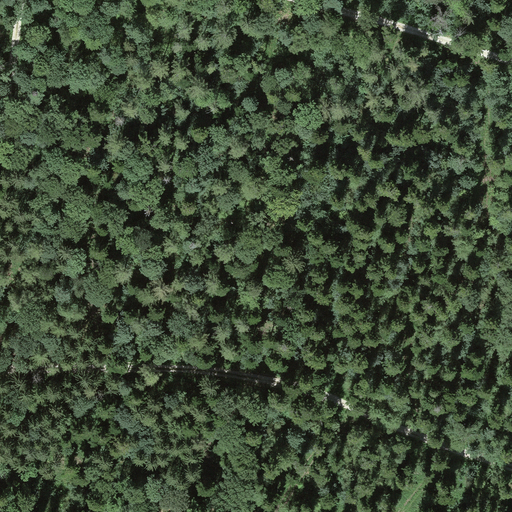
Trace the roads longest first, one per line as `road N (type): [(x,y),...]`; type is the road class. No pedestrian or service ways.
road 1 (track): [(511,469),(437,447),(312,385),(136,368),(0,371)]
road 2 (track): [(511,61),(291,0)]
